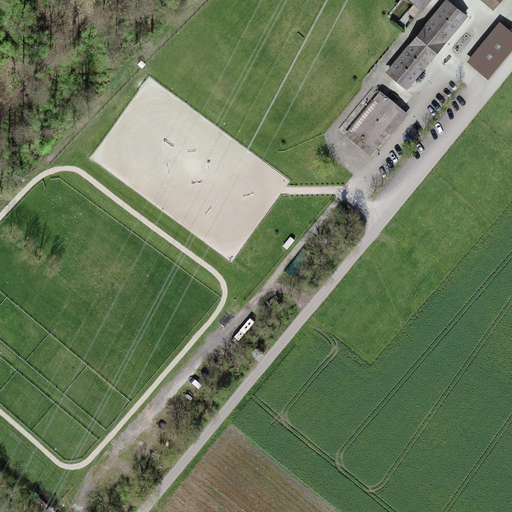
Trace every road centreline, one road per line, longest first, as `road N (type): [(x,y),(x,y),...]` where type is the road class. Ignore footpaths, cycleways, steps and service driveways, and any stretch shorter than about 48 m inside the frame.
road 1 (unclassified): [(139,511),(482,100)]
road 2 (unknown): [(379,223),(368,195),(370,169),(436,81),(460,74),(482,100)]
